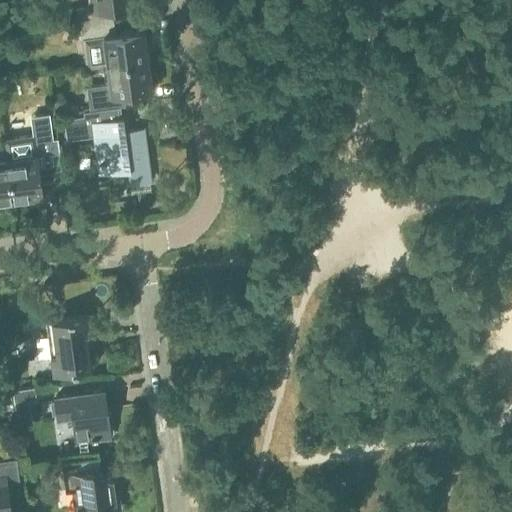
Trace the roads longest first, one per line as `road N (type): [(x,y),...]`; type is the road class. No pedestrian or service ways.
road 1 (residential): [(146,244),(200,233),(215,207),(186,0)]
road 2 (residential): [(176,511),(146,244)]
road 3 (track): [(259,470),(401,441),(467,444),(511,412)]
road 4 (track): [(324,238),(477,297),(511,320)]
road 5 (residential): [(146,244),(0,263)]
